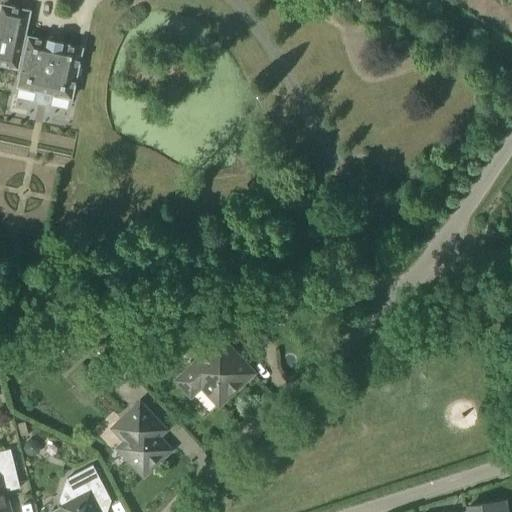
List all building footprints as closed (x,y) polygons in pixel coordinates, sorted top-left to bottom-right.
[(23,41),(30,12),(2,6),(0,15),(0,64),(21,70),(17,87),(37,92),(35,100),(38,104),(46,106),(50,103),(52,95),(72,99),(82,49),(28,38),(28,42),(23,41)] [(259,354),(271,342),(259,330),(247,342),(259,354)] [(252,374),(220,340),(187,372),(184,369),(172,380),(191,400),(203,389),(218,405),(252,374)] [(108,346),(82,371),(101,392),(128,367),(108,346)] [(159,425),(139,404),(113,429),(125,442),(117,449),(143,476),(170,451),(157,438),(157,432),(154,429),(159,425)] [(0,511),(9,511),(4,492),(20,488),(11,449),(0,451),(0,511)] [(67,478),(77,498),(49,511),(100,511),(98,507),(111,500),(93,465),(67,478)] [(468,511),(506,511),(505,502),(468,507),(468,511)]
